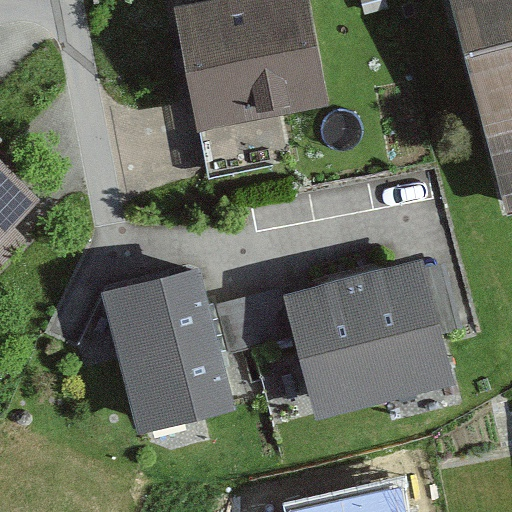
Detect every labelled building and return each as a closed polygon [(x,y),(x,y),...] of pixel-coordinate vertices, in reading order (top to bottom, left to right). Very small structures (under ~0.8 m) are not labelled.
[(211,0),(169,7),(190,132),(317,110),(298,0),(211,0)] [(511,0),(444,0),(505,217),(511,215),(511,0)] [(0,140),(1,139),(0,138),(0,273),(25,245),(7,229),(34,199),(0,168),(0,140)] [(281,304),(312,418),(445,381),(413,267),(281,304)] [(128,436),(230,409),(192,269),(90,296),(128,436)] [(405,511),(400,484),(285,508),(285,511),(405,511)]
